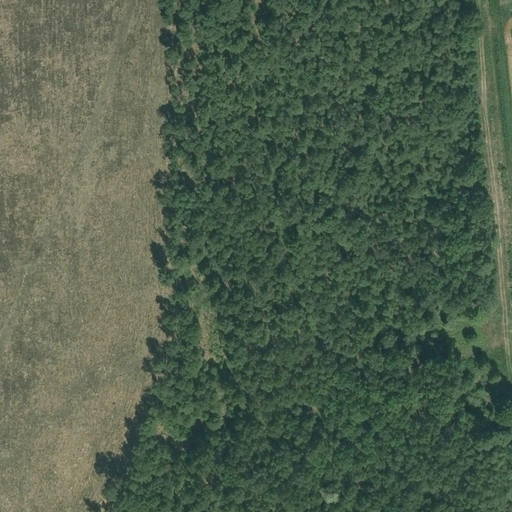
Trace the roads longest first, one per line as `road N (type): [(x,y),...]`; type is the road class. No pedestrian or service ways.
road 1 (track): [(479,0),(511,305)]
road 2 (track): [(496,0),(511,143)]
